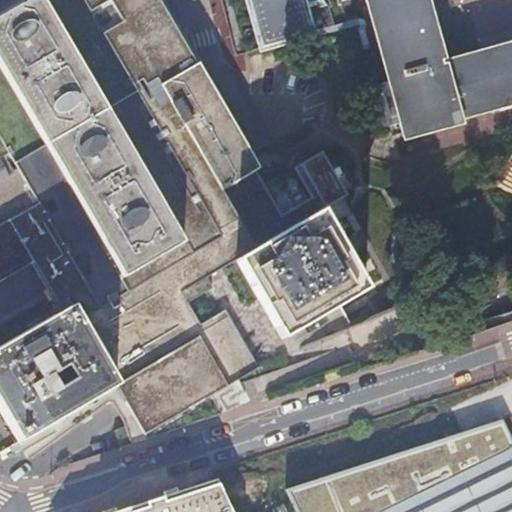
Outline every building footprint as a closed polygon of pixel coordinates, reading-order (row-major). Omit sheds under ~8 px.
[(0,0),(0,282),(29,265),(58,317),(0,348),(0,409),(22,446),(115,393),(119,399),(148,441),(239,386),(289,355),(280,338),(234,257),(251,248),(220,191),(253,172),(255,170),(260,168),(194,65),(191,67),(150,0),(0,0)] [(246,0),(260,49),(313,35),(302,0),(365,0),(403,137),(457,122),(456,118),(511,102),(511,44),(441,64),(423,0),(246,0)] [(264,186),(253,172),(220,191),(251,248),(344,193),(321,154),(264,186)] [(344,193),(251,248),(234,257),(280,338),(363,290),(319,213),(346,197),(344,193)] [(284,493),(293,511),(511,511),(511,443),(501,422),(284,493)] [(231,511),(221,489),(148,511),(231,511)]
